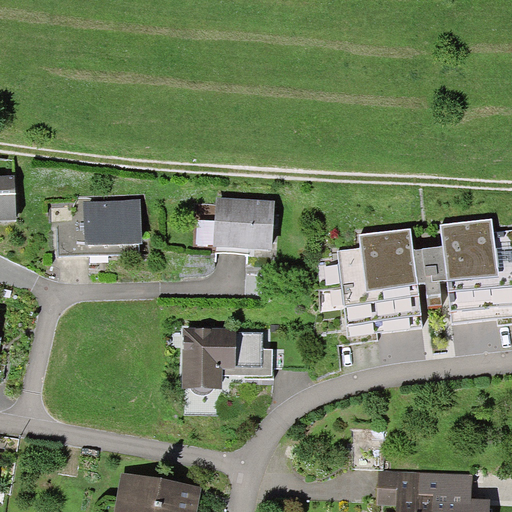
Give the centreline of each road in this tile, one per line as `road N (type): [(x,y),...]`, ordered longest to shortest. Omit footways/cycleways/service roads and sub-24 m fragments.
road 1 (track): [(0,147),(511,190)]
road 2 (residential): [(511,361),(380,378),(311,401),(281,419),(250,451),(246,467)]
road 3 (residential): [(32,424),(246,467)]
